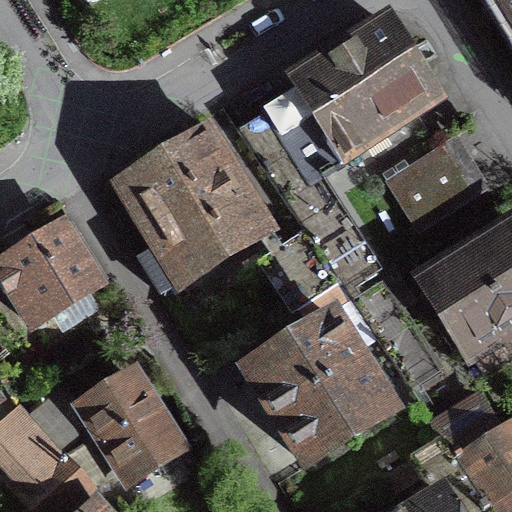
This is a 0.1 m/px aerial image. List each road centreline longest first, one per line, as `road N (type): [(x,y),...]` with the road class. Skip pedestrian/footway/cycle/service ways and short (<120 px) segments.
road 1 (residential): [(328,0),(87,145)]
road 2 (residential): [(511,121),(435,0)]
